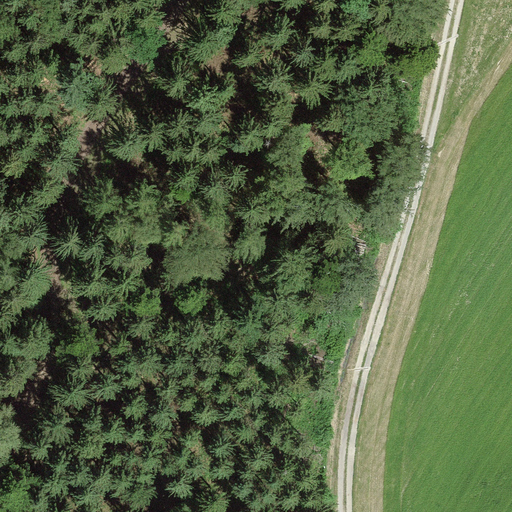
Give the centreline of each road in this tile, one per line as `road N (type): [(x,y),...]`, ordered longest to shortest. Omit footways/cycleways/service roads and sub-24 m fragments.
road 1 (track): [(345,511),(357,386),(420,176),(460,0)]
road 2 (track): [(63,188),(48,333),(0,441)]
road 3 (track): [(63,188),(125,81),(189,0)]
